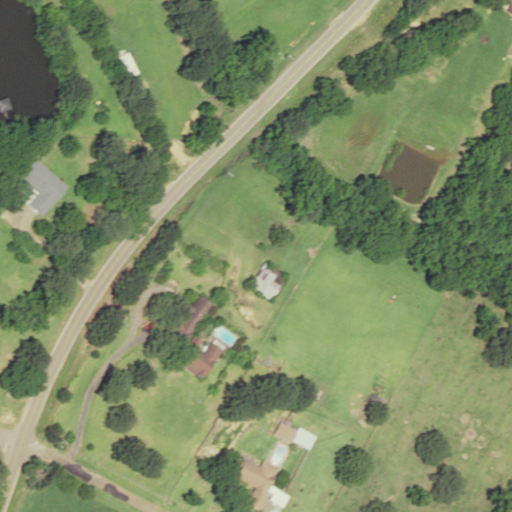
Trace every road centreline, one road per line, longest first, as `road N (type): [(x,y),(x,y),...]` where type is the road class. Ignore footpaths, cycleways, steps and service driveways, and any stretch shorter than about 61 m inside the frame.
road 1 (tertiary): [(0,499),(47,372),(85,300),(171,193),(356,0)]
road 2 (residential): [(153,511),(20,441)]
